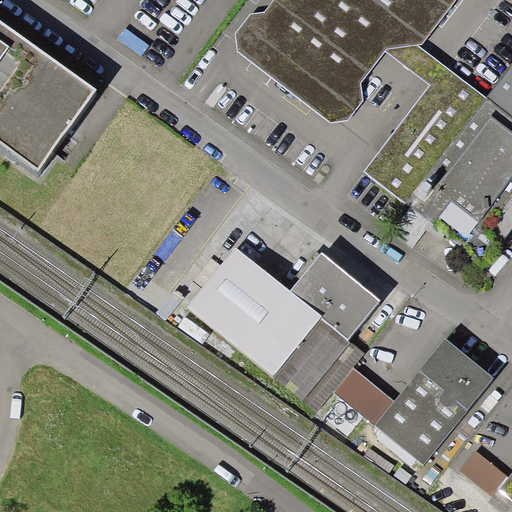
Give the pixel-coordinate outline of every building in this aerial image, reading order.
[(272,0),(264,11),(250,13),(235,32),(237,50),(331,123),(348,120),(364,100),(361,83),(386,50),(430,85),(364,171),(406,203),(486,97),(418,45),(422,44),(455,0),(272,0)] [(97,88),(0,19),(0,143),(39,171),(97,88)] [(511,63),(486,97),(406,203),(433,223),(461,244),(479,221),(504,240),(511,229),(511,63)] [(290,290),(235,246),(187,306),(272,378),(317,412),(333,392),(354,367),(364,353),(348,338),(382,298),(322,251),(290,290)] [(494,376),(445,335),(419,367),(420,368),(393,400),(375,423),(423,462),(494,376)] [(393,400),(354,367),(333,392),(375,423),(393,400)] [(509,477),(476,450),(460,471),(493,497),(499,489),(509,477)] [(499,489),(511,499),(511,472),(509,477),(499,489)]
